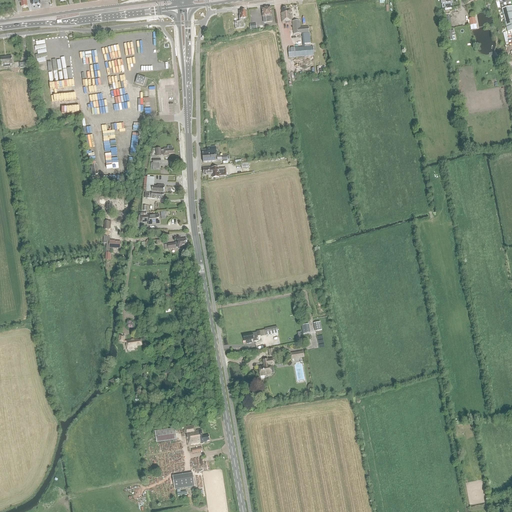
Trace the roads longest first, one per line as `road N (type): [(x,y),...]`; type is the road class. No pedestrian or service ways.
road 1 (tertiary): [(243,511),(194,233)]
road 2 (unknown): [(166,118),(134,116),(132,74),(181,58)]
